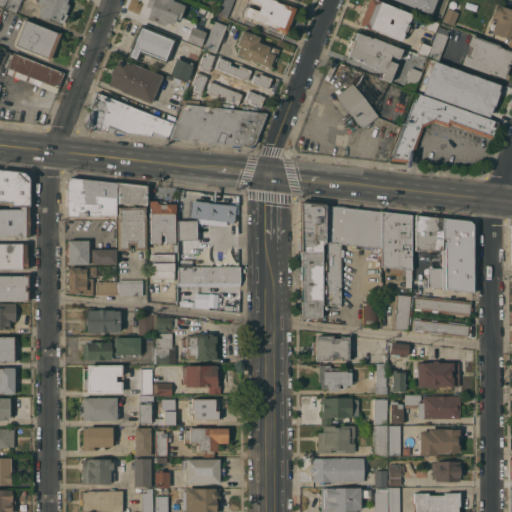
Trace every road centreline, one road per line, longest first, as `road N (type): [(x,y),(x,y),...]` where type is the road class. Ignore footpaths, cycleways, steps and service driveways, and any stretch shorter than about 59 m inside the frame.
road 1 (residential): [(110,0),(46,176),(50,511)]
road 2 (residential): [(511,143),(492,200),(495,511)]
road 3 (tertiary): [(270,243),(272,511)]
road 4 (secondary): [(0,145),(216,169)]
road 5 (secondary): [(322,181),(511,202)]
road 6 (residential): [(330,0),(271,151),(270,175)]
